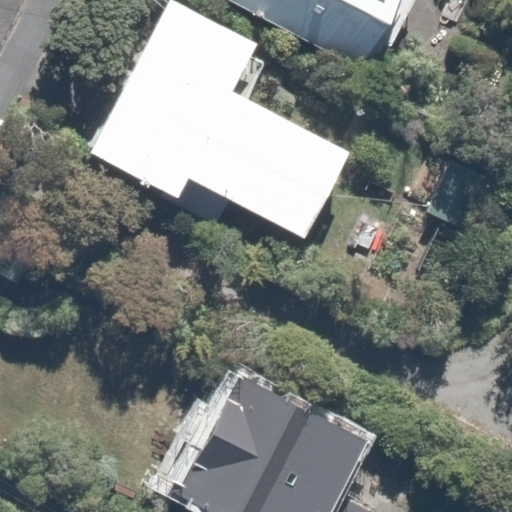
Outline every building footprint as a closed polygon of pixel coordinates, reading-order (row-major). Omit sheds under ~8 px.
[(257,26),(210,0),(156,0),(82,137),(178,189),(193,162),(308,225),(352,144),(230,76),(257,26)] [(391,0),(267,0),(368,48),(391,0)] [(500,170),(431,136),(404,191),(473,225),(500,170)] [(0,190),(0,268),(17,279),(61,205),(10,174),(0,190)] [(355,511),(393,433),(232,355),(168,487),(219,511),(355,511)]
